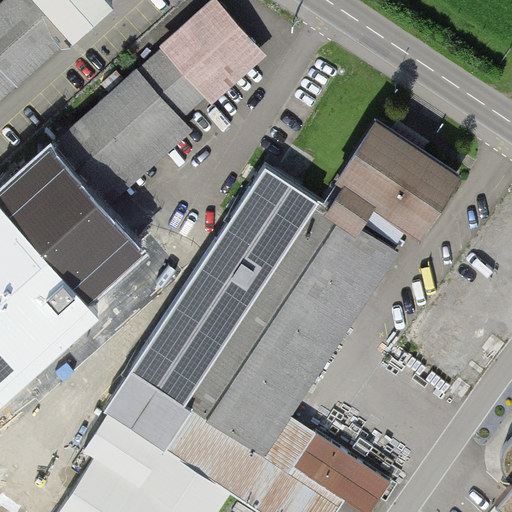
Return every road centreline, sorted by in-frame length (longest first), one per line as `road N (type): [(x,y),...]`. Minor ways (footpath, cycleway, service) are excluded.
road 1 (primary): [(511,122),(325,0)]
road 2 (residential): [(511,361),(404,511)]
